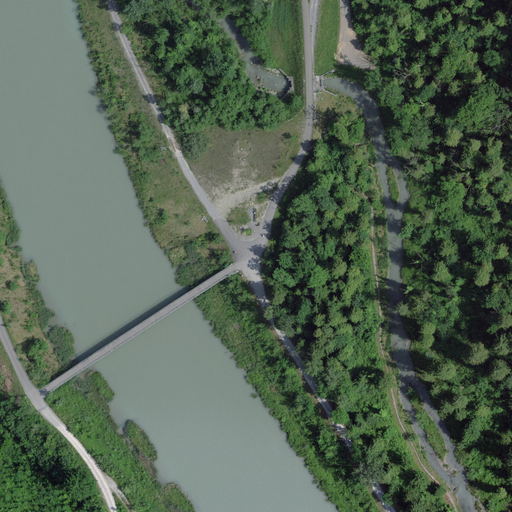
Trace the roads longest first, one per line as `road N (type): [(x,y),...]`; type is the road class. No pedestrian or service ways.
road 1 (track): [(399,511),(246,260)]
road 2 (track): [(246,260),(181,158),(115,0)]
road 3 (track): [(246,260),(267,235),(310,140),(307,0)]
road 4 (track): [(48,391),(246,260)]
road 5 (track): [(117,511),(88,457),(37,399)]
